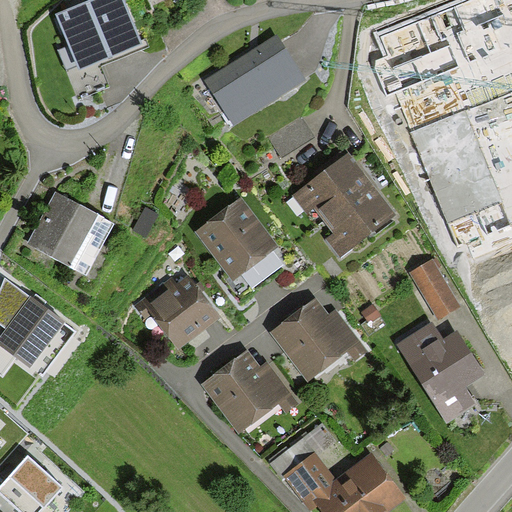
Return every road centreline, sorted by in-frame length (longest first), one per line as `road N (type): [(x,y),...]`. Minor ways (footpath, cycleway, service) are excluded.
road 1 (residential): [(2,0),(26,118),(51,144),(84,141),(121,121),(188,44),(260,11),(328,0)]
road 2 (residential): [(299,511),(186,384),(319,279)]
